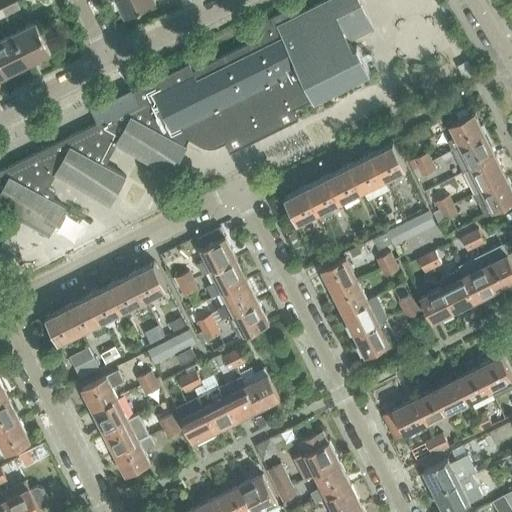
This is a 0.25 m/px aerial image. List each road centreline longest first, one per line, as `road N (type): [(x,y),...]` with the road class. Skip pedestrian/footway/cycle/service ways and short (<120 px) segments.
road 1 (residential): [(406,511),(238,187),(2,301),(105,511)]
road 2 (residential): [(109,56),(227,0)]
road 3 (residential): [(0,116),(109,56)]
